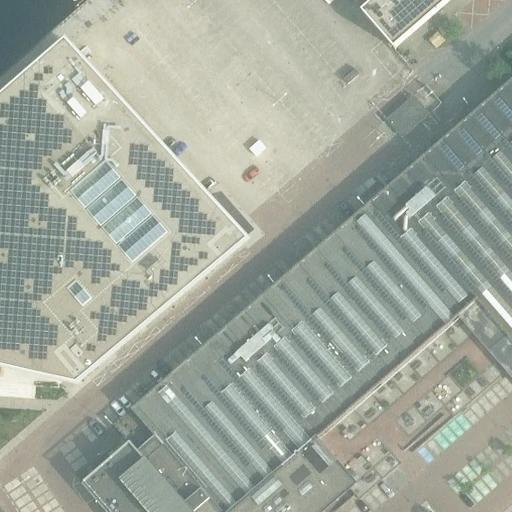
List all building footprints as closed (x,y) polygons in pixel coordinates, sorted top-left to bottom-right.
[(452,0),(351,0),(385,39),(395,50),(396,49),(393,46),(398,42),(401,45),(452,0)] [(207,205),(85,64),(74,52),(66,42),(0,98),(0,366),(10,369),(77,384),(240,242),(207,205)] [(347,85),(359,75),(355,70),(343,80),(347,85)] [(458,315),(511,268),(511,81),(460,126),(133,410),(148,427),(221,511),(323,511),(355,485),(314,440),(458,315)] [(430,117),(413,98),(385,122),(402,141),(430,117)] [(511,268),(458,315),(511,374),(511,373),(511,268)] [(221,511),(148,427),(133,410),(114,427),(129,444),(84,484),(108,511),(221,511)]
